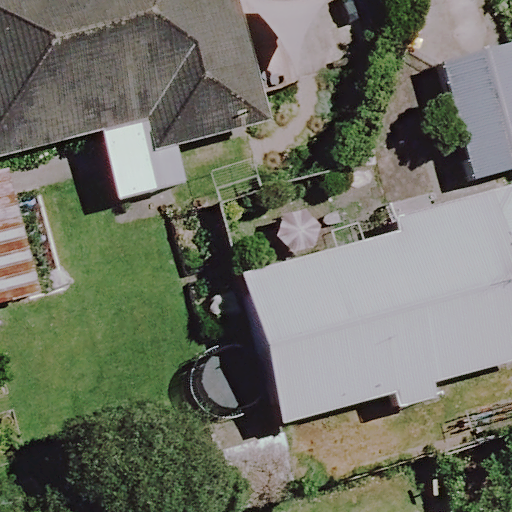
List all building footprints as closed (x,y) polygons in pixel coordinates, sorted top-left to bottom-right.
[(0,0),(0,161),(80,142),(97,214),(173,195),(163,155),(250,134),(242,99),(300,85),(279,0),(220,0),(211,2),(210,0),(0,0)] [(511,174),(511,87),(502,50),(425,70),(457,190),(511,174)] [(511,333),(504,305),(511,302),(511,265),(492,197),(373,231),(377,244),(222,290),(265,437),(370,406),(375,425),(423,411),(418,392),(511,364),(511,333)] [(0,307),(23,300),(0,223),(0,307)] [(273,511),(280,511),(266,447),(205,459),(216,511),(273,511)]
